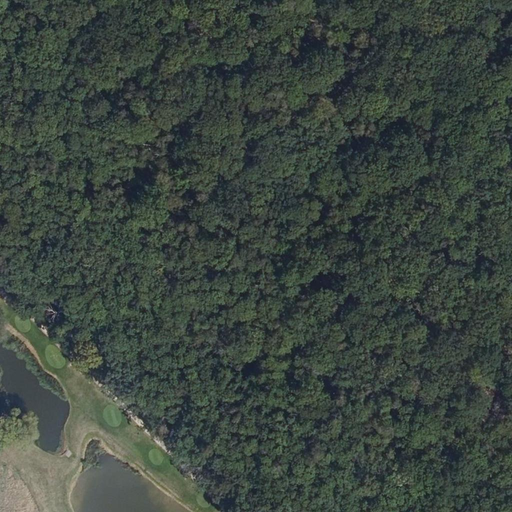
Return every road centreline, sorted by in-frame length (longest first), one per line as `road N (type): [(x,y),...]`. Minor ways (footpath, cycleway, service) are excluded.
road 1 (track): [(263,511),(0,258)]
road 2 (track): [(45,329),(228,511)]
